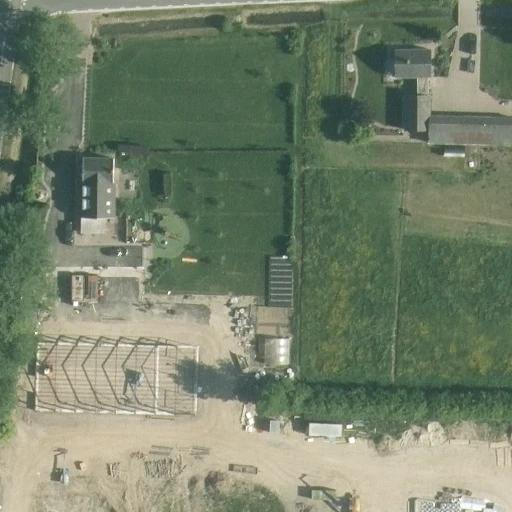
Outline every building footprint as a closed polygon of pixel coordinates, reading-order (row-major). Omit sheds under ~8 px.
[(430,77),(430,50),(395,51),(396,61),(391,61),(387,64),(387,72),(392,75),(396,75),(396,78),(417,77),(417,95),(403,95),(403,131),(428,131),(428,143),(511,145),(511,117),(431,115),(431,95),(428,95),(428,77),(430,77)] [(83,217),(113,217),(113,182),(114,182),(114,159),(83,158),(83,182),(83,217)] [(145,234),(145,243),(127,242),(127,264),(144,265),(144,277),(160,278),(162,235),(145,234)] [(198,345),(37,340),(35,415),(196,420),(198,345)] [(97,511),(153,511),(154,479),(98,478),(97,511)]
